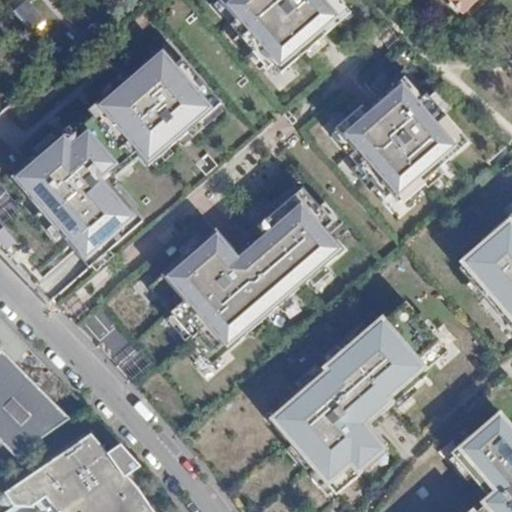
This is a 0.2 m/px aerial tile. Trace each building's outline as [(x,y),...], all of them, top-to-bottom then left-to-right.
[(326,0),(229,0),(228,1),(280,62),(337,13),(326,0)] [(16,18),(38,26),(44,10),(23,2),(16,18)] [(80,13),(72,20),(80,28),(88,21),(80,13)] [(162,51),(100,104),(148,160),(210,107),(162,51)] [(405,84),(347,133),(398,193),(456,145),(405,84)] [(69,141),(63,135),(15,177),(87,258),(134,216),(101,179),(117,165),(84,128),(69,141)] [(303,201),(238,256),(219,234),(169,276),(227,344),(342,247),(303,201)] [(511,217),(460,263),(511,322),(511,217)] [(429,370),(383,318),(270,417),(338,494),(388,450),(366,425),(429,370)] [(0,452),(13,464),(61,418),(8,360),(18,350),(0,331),(0,452)] [(511,511),(511,428),(501,415),(460,450),(497,493),(483,505),(489,511),(511,511)] [(89,436),(3,494),(13,507),(29,509),(44,499),(52,511),(55,511),(56,511),(55,511),(153,511),(137,487),(127,476),(139,464),(119,442),(107,454),(89,436)]
